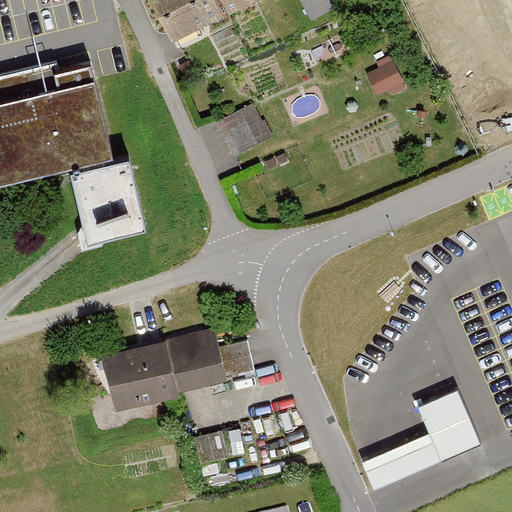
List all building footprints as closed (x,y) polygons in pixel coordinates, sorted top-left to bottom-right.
[(152,0),(173,40),(253,0),(152,0)] [(336,10),(330,0),(297,0),(310,24),(336,10)] [(391,86),(394,92),(405,87),(390,55),(378,61),(380,65),(366,72),(376,93),(391,86)] [(0,180),(53,168),(115,154),(91,59),(55,69),(53,61),(0,73),(0,180)] [(270,139),(254,102),(215,118),(231,156),(270,139)] [(132,228),(115,154),(53,168),(70,243),(132,228)] [(93,355),(105,409),(224,382),(211,328),(93,355)] [(423,398),(434,426),(366,453),(377,481),(484,438),(461,382),(423,398)]
